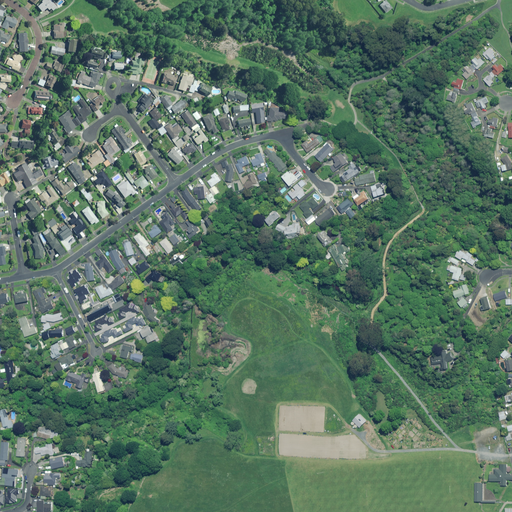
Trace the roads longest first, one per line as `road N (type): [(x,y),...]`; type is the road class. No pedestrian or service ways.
road 1 (residential): [(176,182),(55,270)]
road 2 (residential): [(8,0),(27,13),(39,37),(37,60),(13,102)]
